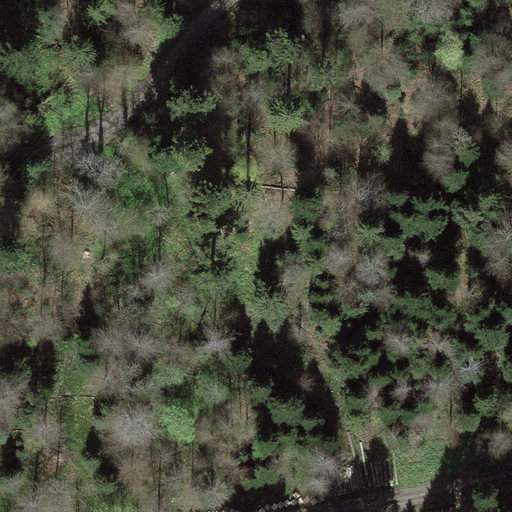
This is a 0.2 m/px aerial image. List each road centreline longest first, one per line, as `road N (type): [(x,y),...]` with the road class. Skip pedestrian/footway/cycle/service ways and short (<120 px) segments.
road 1 (track): [(222,0),(101,132),(65,148),(0,154)]
road 2 (track): [(341,511),(511,472)]
